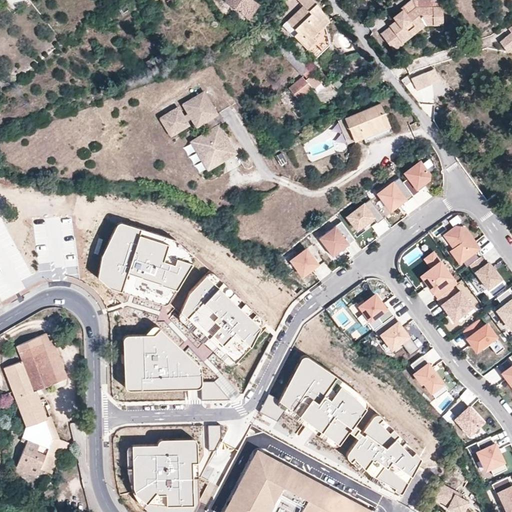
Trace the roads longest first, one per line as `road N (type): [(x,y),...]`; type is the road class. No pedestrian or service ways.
road 1 (residential): [(378,253),(300,314),(260,391),(240,411),(95,418)]
road 2 (residential): [(329,0),(467,189)]
road 3 (residential): [(511,426),(378,253)]
road 4 (residential): [(95,418),(92,325),(80,304),(52,296),(0,324)]
